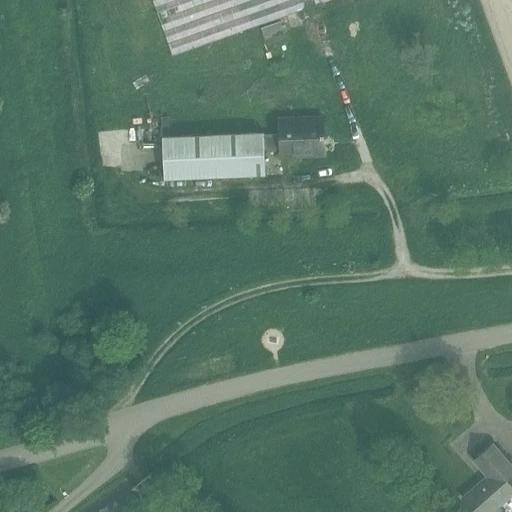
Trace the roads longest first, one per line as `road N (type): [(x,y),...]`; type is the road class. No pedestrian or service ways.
road 1 (unclassified): [(511,338),(237,385),(0,461)]
road 2 (track): [(5,0),(53,448)]
